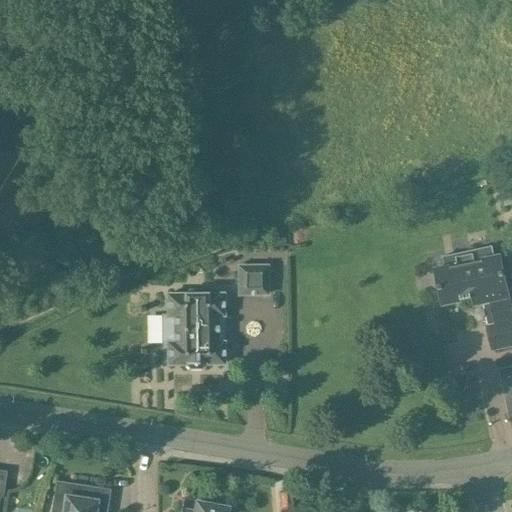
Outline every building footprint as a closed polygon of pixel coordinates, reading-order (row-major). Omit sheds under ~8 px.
[(284,238),(272,240),(273,247),(285,245),(284,238)] [(436,270),(442,304),(470,298),(472,308),(490,304),(509,301),(500,257),(494,259),(492,247),(471,251),(472,254),(457,257),(456,254),(443,257),(445,269),(436,270)] [(266,267),(238,267),(239,295),(267,295),(266,267)] [(223,294),(168,295),(167,365),(187,365),(187,366),(190,369),(201,369),(204,366),(204,365),(223,364),(223,343),(217,343),(217,316),(223,316),(223,294)] [(511,318),(509,301),(490,304),(495,324),(511,320),(511,318)] [(487,325),(492,349),(511,344),(511,320),(495,324),(487,325)] [(106,511),(107,511),(102,511),(105,489),(56,481),(51,511),(106,511)] [(226,511),(227,508),(196,503),(195,510),(183,508),(182,511),(226,511)]
